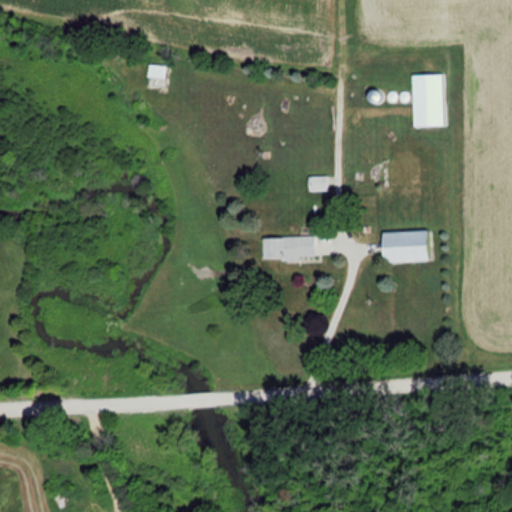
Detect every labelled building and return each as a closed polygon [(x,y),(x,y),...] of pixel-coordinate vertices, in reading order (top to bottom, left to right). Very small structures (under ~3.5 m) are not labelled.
[(170,64),(149,63),(148,84),(169,85),(170,64)] [(413,125),(447,125),(446,73),(413,74),(413,125)] [(310,190),(330,189),(329,176),(310,176),(310,190)] [(381,230),(381,260),(427,260),(427,230),(381,230)] [(263,235),(263,257),(316,257),(316,235),(263,235)]
